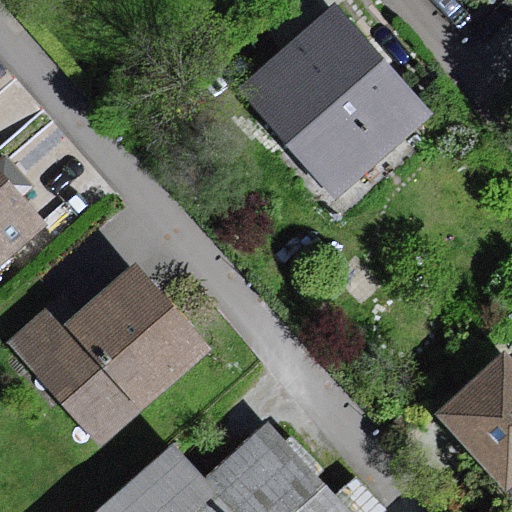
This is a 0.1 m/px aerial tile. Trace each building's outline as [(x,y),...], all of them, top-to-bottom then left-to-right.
[(437,125),(346,16),(252,94),(342,203),(437,125)] [(0,161),(0,283),(61,228),(0,161)] [(14,347),(108,452),(223,349),(147,265),(69,335),(51,314),(14,347)] [(511,369),(459,413),(511,475),(511,369)] [(185,444),(110,511),(359,511),(279,424),(218,479),(185,444)]
